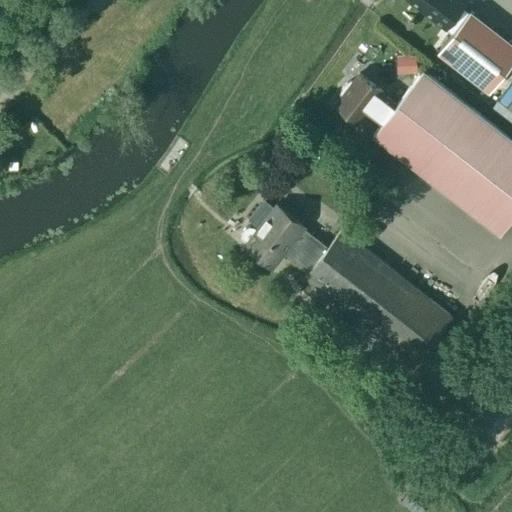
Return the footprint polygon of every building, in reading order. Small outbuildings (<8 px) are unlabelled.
[(409,0),(451,32),(468,11),(460,5),(461,3),(457,0),(409,0)] [(474,79),(489,90),(490,88),(511,60),(511,42),(469,9),(468,11),(451,32),(437,50),(474,79)] [(415,71),(414,54),(394,55),(395,73),(415,71)] [(395,103),(380,123),(372,133),(499,232),(511,215),(511,138),(422,69),(395,103)] [(380,123),(395,103),(380,92),(381,90),(359,72),(352,80),(350,79),(346,81),(342,84),(340,88),(339,93),(341,95),(334,103),(357,121),(365,111),(380,123)] [(489,90),(474,79),(466,88),(482,101),(492,89),(490,88),(489,90)] [(310,147),(304,142),(294,142),(287,151),(288,159),(296,166),(304,167),(313,156),(310,147)] [(276,203),(257,229),(253,226),(249,225),(244,227),(241,230),(241,235),(243,239),(246,242),(244,244),(271,265),(282,252),(307,272),(304,276),(316,285),(316,286),(315,288),(314,289),(313,291),(313,293),(313,294),(313,296),(313,297),(313,299),(314,300),(314,302),(315,303),(317,306),(318,307),(319,308),(329,296),(414,362),(451,315),(341,228),(327,246),(302,226),(303,224),(276,203)]
